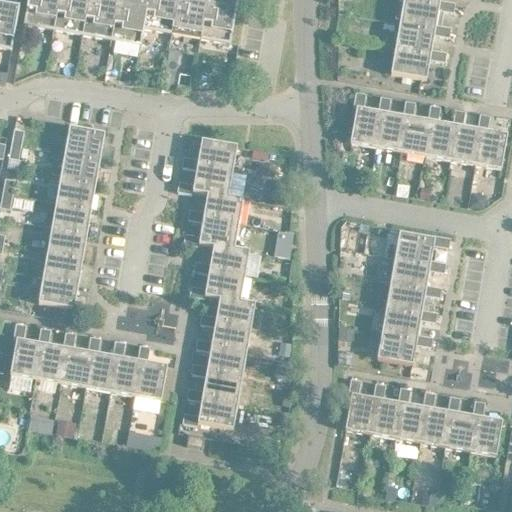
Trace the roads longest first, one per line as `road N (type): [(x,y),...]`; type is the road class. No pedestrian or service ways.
road 1 (tertiary): [(275,511),(320,434),(326,395),(319,194)]
road 2 (residential): [(507,226),(319,194)]
road 3 (residential): [(172,100),(50,83),(0,93)]
road 4 (residential): [(146,272),(172,100)]
road 5 (residential): [(311,100),(172,100)]
